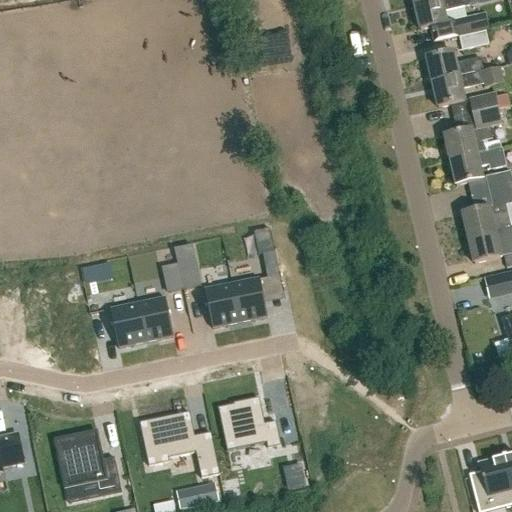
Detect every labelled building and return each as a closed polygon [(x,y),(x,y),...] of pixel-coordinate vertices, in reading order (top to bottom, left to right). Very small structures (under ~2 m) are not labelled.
[(468,0),(446,0),(415,7),(420,32),(446,26),(443,12),(470,6),(468,0)] [(263,30),(269,44),(293,34),(283,12),(272,16),(275,25),(263,30)] [(489,31),(485,15),(449,24),(453,40),(489,31)] [(488,46),(484,33),(458,39),(461,52),(488,46)] [(427,60),(433,85),(479,74),(479,71),(482,70),(480,60),(455,66),(452,54),(427,60)] [(479,75),(479,74),(433,85),(438,110),(464,104),(461,91),(482,86),(483,91),(503,86),(499,70),(479,75)] [(470,102),(473,117),(498,111),(495,100),(472,106),(471,102),(470,102)] [(498,111),(473,117),(476,131),(445,138),(451,163),(501,152),(499,143),(485,146),(485,143),(492,141),(489,129),(501,126),(498,111)] [(505,168),(501,152),(451,163),(456,188),(482,183),(479,170),(488,168),(489,172),(505,168)] [(488,196),(511,190),(511,189),(509,176),(485,182),(488,196)] [(468,241),(494,235),(511,230),(506,207),(511,205),(511,190),(488,196),(491,209),(463,216),(468,241)] [(511,234),(511,230),(494,235),(468,241),(474,266),(500,260),(504,259),(506,270),(511,269),(511,234)] [(274,253),(262,256),(267,280),(279,277),(274,253)] [(511,296),(511,273),(484,280),(489,302),(511,296)] [(259,277),(231,283),(239,322),(267,316),(259,277)] [(231,283),(204,289),(212,328),(239,322),(231,283)] [(165,297),(137,303),(145,342),(173,336),(165,297)] [(137,303),(110,308),(118,347),(145,342),(137,303)] [(511,356),(511,317),(502,321),(511,352),(511,353),(511,357),(511,356)] [(259,400),(218,409),(227,452),(266,444),(268,451),(281,448),(276,424),(265,427),(259,400)] [(191,415),(141,425),(150,469),(170,465),(169,461),(197,455),(202,481),(220,477),(211,435),(196,439),(191,415)] [(97,434),(56,443),(66,491),(95,484),(98,496),(120,491),(114,460),(102,462),(97,434)] [(0,475),(3,474),(2,470),(24,466),(18,437),(0,440),(0,475)] [(488,501),(476,504),(478,511),(500,511),(511,509),(511,487),(505,460),(479,466),(488,501)] [(215,487),(177,495),(180,510),(218,502),(215,487)]
